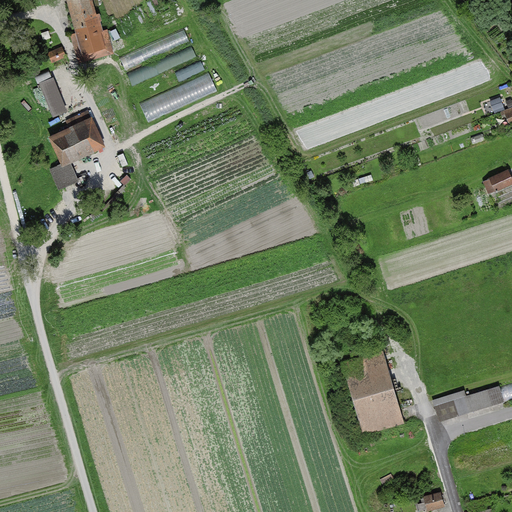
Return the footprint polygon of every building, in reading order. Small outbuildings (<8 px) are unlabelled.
[(71,35),(79,63),(106,55),(97,22),(100,20),(99,14),(95,15),(90,0),(68,0),(78,33),(71,35)] [(164,39),(122,57),(127,69),(169,50),(164,39)] [(134,84),(198,57),(193,46),(130,73),(134,84)] [(53,62),(67,58),(65,50),(50,54),(53,62)] [(212,73),(141,102),(149,121),(219,91),(212,73)] [(66,112),(53,79),(42,84),(55,116),(66,112)] [(496,111),(506,108),(502,95),(492,99),(496,111)] [(484,102),(488,113),(495,110),(491,99),(484,102)] [(65,132),(51,138),(63,164),(57,167),(66,187),(65,188),(68,194),(86,186),(83,179),(82,180),(73,160),(104,146),(89,113),(62,125),(65,132)] [(511,183),(511,177),(509,171),(484,182),(490,193),(511,183)] [(403,421),(383,353),(344,365),(364,432),(403,421)] [(499,386),(438,405),(443,420),(503,401),(499,386)] [(444,504),(441,493),(425,498),(428,509),(444,504)]
